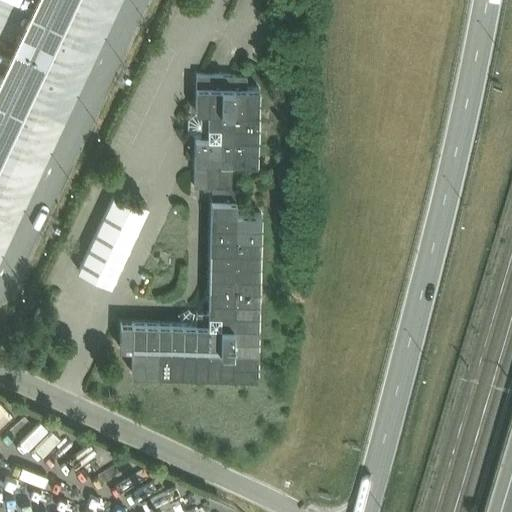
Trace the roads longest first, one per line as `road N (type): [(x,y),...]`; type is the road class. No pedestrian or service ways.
road 1 (unclassified): [(365,511),(485,0)]
road 2 (unknown): [(67,399),(118,298),(164,94),(204,0)]
road 3 (unclassified): [(308,511),(0,368)]
